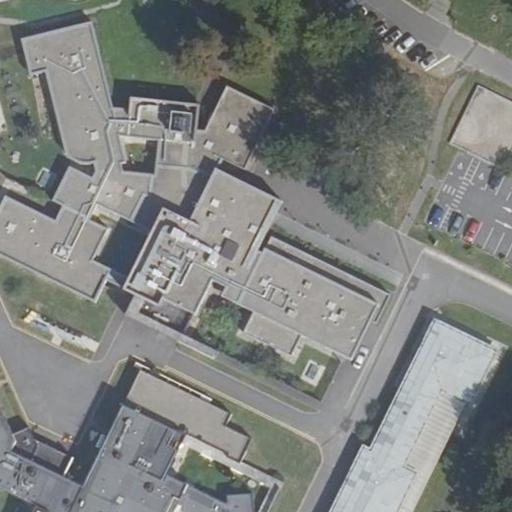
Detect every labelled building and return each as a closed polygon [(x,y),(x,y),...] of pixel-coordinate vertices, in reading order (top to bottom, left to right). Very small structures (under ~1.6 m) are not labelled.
[(199,106),(129,98),(128,110),(112,108),(91,23),(20,41),(28,75),(44,71),(66,159),(83,164),(93,165),(96,172),(92,180),(68,168),(51,202),(62,207),(54,222),(4,197),(0,205),(0,257),(94,304),(105,282),(135,296),(128,310),(181,336),(210,276),(233,271),(222,292),(249,305),(236,332),(285,355),(296,333),(341,355),(352,332),(355,333),(362,319),(375,325),(389,297),(270,238),(261,255),(251,250),(275,201),(251,189),(248,194),(206,174),(214,157),(243,172),(273,111),(226,88),(203,133),(196,131),(199,106)] [(502,170),(511,149),(511,104),(477,87),(450,144),(458,148),(502,170)] [(370,454),(401,468),(439,390),(469,403),(494,352),(434,322),(370,454)] [(231,415),(140,371),(82,488),(64,479),(73,460),(34,442),(29,429),(12,437),(0,410),(0,490),(21,500),(15,511),(253,511),(253,495),(227,495),(227,502),(224,501),(168,474),(187,434),(228,455),(227,457),(240,464),(251,440),(225,428),(231,415)] [(401,468),(370,454),(363,450),(332,511),(395,511),(414,474),(401,468)]
